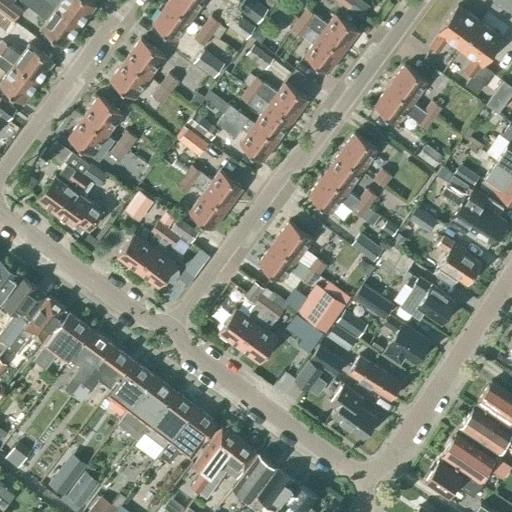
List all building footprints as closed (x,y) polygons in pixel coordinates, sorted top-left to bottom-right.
[(13,0),(0,0),(0,8),(14,18),(22,7),(13,0)] [(64,44),(79,24),(47,0),(24,0),(47,17),(40,26),(64,44)] [(47,0),(79,24),(95,3),(90,0),(47,0)] [(176,38),(191,17),(167,0),(152,21),(176,38)] [(167,0),(191,17),(203,0),(167,0)] [(267,7),(257,0),(241,0),(236,7),(257,22),(267,7)] [(336,0),(347,8),(353,0),(336,0)] [(459,47),(480,20),(458,4),(438,31),(438,32),(430,43),(439,49),(447,38),(459,47)] [(309,24),(319,32),(343,50),(359,29),(335,12),(327,22),(306,7),(299,17),(309,24)] [(12,19),(0,10),(0,27),(4,31),(12,19)] [(255,25),(234,11),(225,24),(246,38),(255,25)] [(210,14),(202,25),(212,33),(221,22),(210,14)] [(309,24),(299,17),(291,27),(301,35),(309,24)] [(480,20),(459,47),(472,56),(464,68),(472,74),(465,83),(477,91),(492,70),(482,63),(502,36),(480,20)] [(212,33),(202,25),(194,37),(204,44),(212,33)] [(328,71),(343,50),(319,32),(304,53),(328,71)] [(141,36),(125,57),(149,74),(164,53),(141,36)] [(0,40),(0,52),(38,80),(53,59),(29,42),(20,54),(0,40)] [(274,56),(253,42),(245,54),(265,68),(274,56)] [(224,62),(203,47),(192,62),(213,77),(224,62)] [(0,83),(23,100),(38,80),(0,52),(0,64),(8,70),(0,80),(0,83)] [(455,73),(464,62),(452,53),(443,64),(455,73)] [(133,95),(149,74),(125,57),(110,78),(133,95)] [(404,63),(389,83),(412,101),(428,80),(404,63)] [(160,82),(170,90),(179,79),(168,71),(160,82)] [(256,75),(248,85),(293,118),(308,97),(284,80),(277,90),(256,75)] [(511,91),(511,85),(503,79),(486,102),(498,111),(511,91)] [(170,90),(160,82),(151,94),(162,102),(170,90)] [(434,117),(423,109),(412,101),(389,83),(374,104),(397,122),(405,111),(416,118),(415,119),(426,127),(434,117)] [(261,111),(254,121),(278,138),(293,118),(248,85),(240,96),(261,111)] [(98,94),(83,114),(107,132),(122,111),(98,94)] [(16,107),(0,95),(0,112),(8,119),(16,107)] [(431,98),(423,109),(434,117),(442,106),(431,98)] [(246,131),(238,142),(262,159),(278,138),(254,121),(230,103),(216,122),(235,136),(241,127),(246,131)] [(219,128),(198,113),(190,124),(211,139),(219,128)] [(91,152),(107,132),(83,114),(68,135),(91,152)] [(507,137),(495,157),(511,167),(511,123),(509,122),(502,134),(507,137)] [(208,141),(187,126),(178,139),(198,154),(208,141)] [(118,140),(129,147),(137,136),(126,128),(118,140)] [(354,131),(339,152),(362,169),(378,148),(354,131)] [(442,154),(419,138),(411,149),(434,166),(442,154)] [(129,147),(118,140),(109,151),(120,159),(129,147)] [(55,210),(82,172),(88,163),(72,150),(65,160),(66,161),(56,175),(54,174),(37,197),(55,210)] [(339,152),(323,172),(347,190),(362,169),(339,152)] [(511,198),(511,167),(495,157),(481,178),(511,198)] [(107,175),(89,162),(82,172),(93,180),(100,185),(107,175)] [(190,162),(182,173),(193,181),(228,207),(243,186),(219,168),(212,178),(190,162)] [(381,167),(373,177),(384,185),(391,174),(381,167)] [(93,180),(82,172),(55,210),(72,222),(75,219),(88,229),(103,209),(83,195),(93,180)] [(360,216),(368,205),(358,197),(347,190),(323,172),(308,193),(332,210),(340,200),(353,209),(352,210),(360,216)] [(186,192),(193,181),(182,173),(175,184),(186,192)] [(467,226),(493,243),(508,221),(480,203),(486,195),(453,173),(441,191),(461,204),(450,221),(464,230),(467,226)] [(365,187),(358,197),(368,205),(376,195),(365,187)] [(153,199),(140,189),(127,206),(141,216),(153,199)] [(212,227),(228,207),(204,189),(188,210),(212,227)] [(436,218),(417,205),(409,217),(429,230),(436,218)] [(198,230),(178,216),(170,227),(190,241),(198,230)] [(116,255),(137,270),(168,227),(158,219),(151,229),(154,232),(147,241),(133,231),(116,255)] [(289,220),(273,240),(297,257),(308,266),(318,273),(326,263),(305,247),(312,237),(289,220)] [(178,234),(168,227),(137,270),(158,285),(175,262),(160,251),(168,241),(171,244),(178,234)] [(382,247),(359,230),(350,243),(373,260),(382,247)] [(438,263),(467,282),(481,261),(465,251),(466,249),(452,240),(443,234),(437,242),(447,249),(438,262),(426,254),(420,263),(433,271),(438,263)] [(310,284),(318,273),(308,266),(297,257),(273,240),(258,261),(281,278),(279,281),(291,290),(300,277),(310,284)] [(413,258),(389,242),(379,257),(403,273),(413,258)] [(205,252),(198,247),(184,265),(192,271),(205,252)] [(19,273),(0,259),(0,299),(19,273)] [(441,321),(455,300),(443,292),(444,291),(419,274),(399,304),(419,317),(424,310),(441,321)] [(0,349),(3,352),(34,309),(46,293),(22,275),(3,301),(15,310),(0,330),(0,349)] [(218,329),(239,345),(276,293),(265,285),(264,286),(254,279),(243,294),(255,303),(247,315),(235,306),(218,329)] [(350,295),(328,280),(323,287),(315,282),(296,310),(326,331),(350,295)] [(393,302),(363,281),(353,296),(383,317),(393,302)] [(290,304),(276,293),(239,345),(259,360),(277,337),(264,328),(273,316),(275,318),(282,309),(285,311),(290,304)] [(18,351),(32,332),(42,339),(65,307),(48,295),(25,326),(11,345),(18,351)] [(367,322),(345,306),(336,320),(358,335),(367,322)] [(66,359),(69,355),(90,326),(69,310),(34,357),(45,366),(56,351),(66,359)] [(387,343),(388,343),(383,350),(400,362),(405,354),(414,361),(429,339),(402,321),(401,322),(389,314),(383,321),(396,330),(387,343)] [(357,336),(334,321),(326,334),(349,349),(357,336)] [(90,326),(69,355),(81,364),(65,385),(74,392),(111,342),(90,326)] [(111,342),(74,392),(80,396),(88,385),(90,387),(99,375),(112,385),(132,358),(111,342)] [(345,359),(319,343),(309,358),(335,375),(345,359)] [(348,368),(391,397),(402,380),(359,352),(348,368)] [(132,358),(112,385),(107,392),(127,407),(139,392),(153,373),(132,358)] [(322,368),(308,358),(293,378),(307,388),(322,368)] [(153,373),(139,392),(127,407),(126,409),(146,424),(159,407),(160,408),(174,389),(153,373)] [(511,393),(491,380),(477,400),(509,422),(511,416),(511,393)] [(331,412),(363,436),(377,417),(358,402),(362,396),(343,382),(330,400),(336,405),(331,412)] [(195,405),(174,389),(144,430),(165,446),(195,405)] [(195,405),(165,446),(173,451),(179,443),(178,443),(182,438),(196,449),(216,421),(195,405)] [(497,423),(472,407),(460,426),(498,451),(507,438),(511,440),(511,428),(499,420),(497,423)] [(198,491),(239,437),(222,424),(194,461),(203,468),(190,485),(198,491)] [(441,454),(466,470),(479,479),(490,463),(495,454),(483,446),(481,450),(455,433),(441,454)] [(239,437),(198,491),(206,497),(226,469),(236,477),(256,450),(239,437)] [(18,440),(9,456),(22,463),(31,447),(18,440)] [(258,488),(264,481),(276,465),(258,452),(233,485),(241,492),(238,496),(248,504),(259,489),(258,488)] [(461,473),(439,458),(424,480),(447,495),(455,482),(473,494),(482,481),(464,469),(461,473)] [(275,506),(283,495),(295,479),(278,466),(260,490),(259,489),(248,504),(257,511),(266,499),(275,506)] [(82,472),(69,499),(82,505),(95,478),(82,472)] [(313,511),(314,510),(308,506),(316,495),(297,481),(273,511),(313,511)] [(97,490),(83,510),(86,511),(104,511),(112,500),(97,490)] [(473,511),(495,511),(480,502),(473,511)] [(113,511),(132,511),(121,503),(113,511)] [(182,511),(203,511),(204,511),(187,503),(182,511)]
